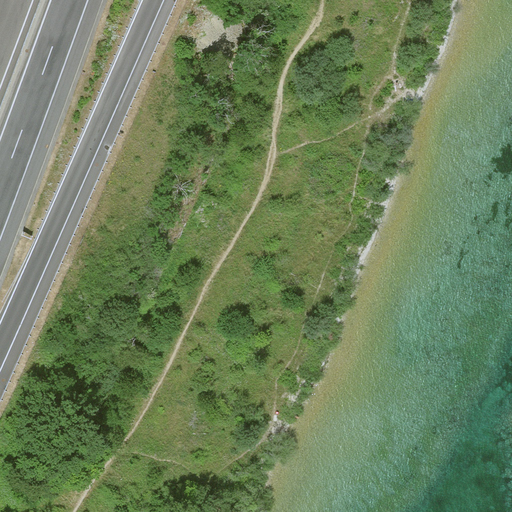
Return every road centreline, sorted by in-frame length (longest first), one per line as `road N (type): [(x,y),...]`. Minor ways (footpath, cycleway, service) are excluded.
road 1 (motorway): [(0,347),(154,0)]
road 2 (motorway): [(0,192),(70,0)]
